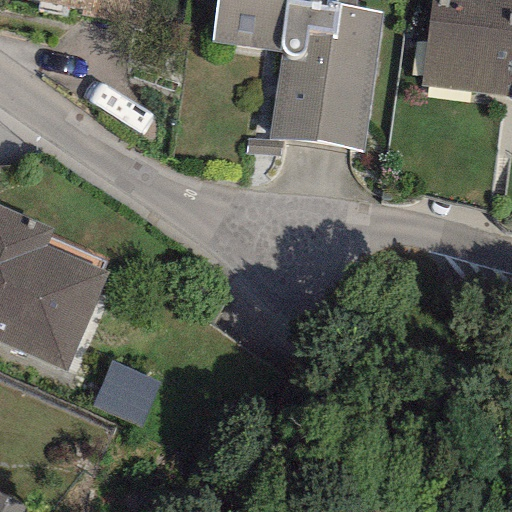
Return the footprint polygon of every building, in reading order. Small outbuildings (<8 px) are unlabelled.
[(25,0),(87,12),(89,0),(25,0)] [(147,0),(89,0),(87,12),(86,17),(143,28),(147,0)] [(214,0),(209,43),(279,52),(267,138),(362,150),(380,13),(352,9),(352,0),(214,0)] [(511,0),(430,0),(419,85),(511,97),(511,0)] [(51,228),(0,206),(0,344),(64,372),(106,273),(43,247),(51,228)] [(159,385),(108,363),(89,406),(139,428),(159,385)] [(22,511),(25,508),(0,495),(0,511),(22,511)]
